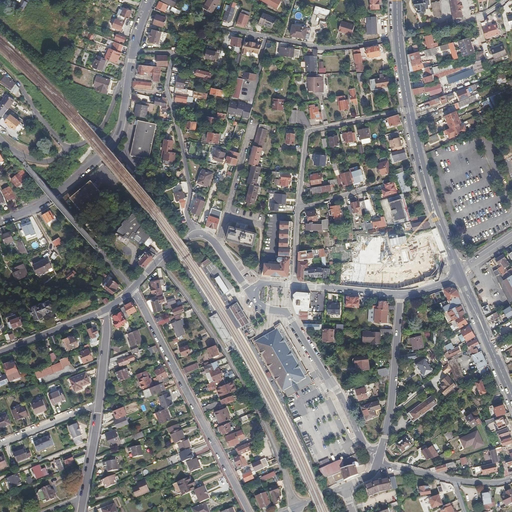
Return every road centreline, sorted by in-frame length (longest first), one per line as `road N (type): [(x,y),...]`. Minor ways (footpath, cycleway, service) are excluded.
road 1 (residential): [(158,259),(231,363),(295,508)]
road 2 (residential): [(133,288),(249,511)]
road 3 (residential): [(133,51),(171,54),(166,88),(195,233)]
road 4 (residential): [(129,77),(113,142),(41,205),(0,220)]
road 5 (tertiary): [(250,292),(263,308),(290,317),(366,448)]
road 6 (residential): [(298,208),(310,130),(408,109)]
road 7 (primary): [(459,272),(430,200),(408,109)]
road 8 (residential): [(230,29),(324,48),(397,38)]
road 9 (tertiary): [(381,449),(400,293)]
road 10 (primary): [(510,393),(459,272)]
